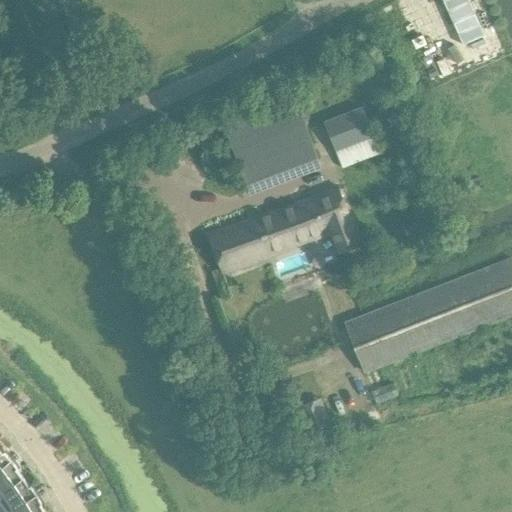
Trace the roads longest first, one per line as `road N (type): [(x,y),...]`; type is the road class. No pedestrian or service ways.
road 1 (unclassified): [(0,162),(80,131),(341,0)]
road 2 (residential): [(77,511),(47,462),(0,410)]
